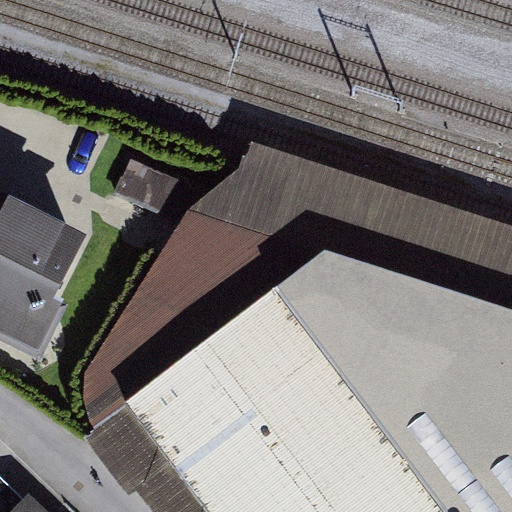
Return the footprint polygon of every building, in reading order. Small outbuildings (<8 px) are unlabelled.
[(511,294),(511,222),(250,138),(241,162),(190,205),(318,243),(327,234),(511,294)] [(131,155),(114,191),(171,217),(188,180),(131,155)] [(0,330),(42,351),(70,295),(55,287),(88,222),(0,178),(0,330)] [(511,511),(511,294),(327,234),(318,243),(190,205),(87,366),(85,393),(94,422),(128,392),(217,511),(511,511)] [(217,511),(128,392),(94,422),(84,432),(127,492),(134,486),(155,511),(217,511)] [(54,511),(29,489),(25,493),(0,470),(0,511),(54,511)]
